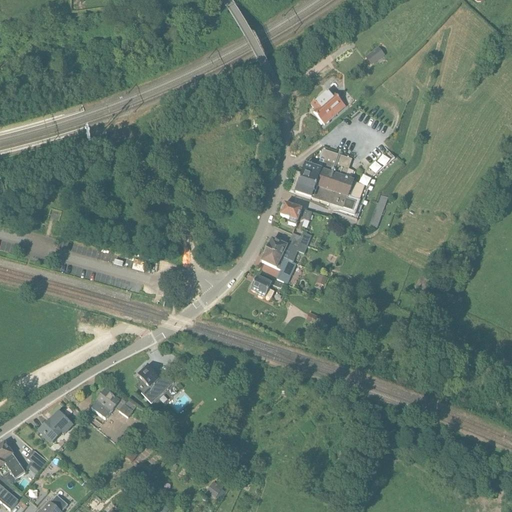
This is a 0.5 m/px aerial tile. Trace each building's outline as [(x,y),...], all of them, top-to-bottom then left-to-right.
[(377,58),(381,63),(384,60),(385,61),(395,53),(390,47),(377,58)] [(333,98),(328,92),(319,100),(318,100),(311,106),(316,112),(314,114),(325,127),(338,115),(335,110),(342,104),(335,96),(333,98)] [(262,121),(261,130),(265,130),(265,135),(269,136),(270,122),(262,121)] [(126,141),(123,131),(105,138),(109,147),(126,141)] [(325,159),(324,162),(321,171),(305,165),(300,180),(299,182),(300,183),(296,194),(329,206),(328,209),(332,210),(333,210),(332,213),(357,222),(357,221),(356,221),(371,178),(394,159),(394,160),(395,159),(381,143),(361,160),(354,182),(343,179),(347,170),(348,170),(352,160),(323,151),(321,158),(325,159)] [(388,198),(381,196),(378,204),(387,207),(388,204),(387,203),(388,198)] [(288,225),(295,228),(295,227),(299,229),(302,223),(299,222),(300,220),(309,222),(312,214),(284,205),(280,217),(290,220),(288,225)] [(291,240),(290,241),(308,248),(310,242),(293,236),(291,240)] [(305,256),(308,248),(290,241),(287,248),(272,240),(267,251),(294,262),(297,253),(300,254),(305,256)] [(261,263),(282,273),(278,282),(288,285),(297,265),(293,264),(294,262),(267,251),(261,263)] [(422,291),(427,293),(432,283),(431,282),(433,279),(425,274),(423,278),(421,277),(416,289),(421,292),(422,291)] [(325,287),(328,279),(320,276),(317,284),(325,287)] [(258,296),(264,298),(265,299),(266,297),(271,300),(274,293),(269,291),(271,287),(280,291),(283,285),(272,281),(270,284),(257,278),(253,285),(252,284),(251,288),(252,289),(251,291),(259,294),(258,296)] [(310,314),(306,322),(318,328),(322,320),(310,314)] [(401,319),(399,332),(406,332),(408,320),(401,319)] [(147,368),(138,376),(148,388),(141,395),(151,405),(173,384),(164,374),(158,379),(147,368)] [(92,411),(100,417),(105,421),(114,408),(119,412),(118,414),(127,421),(133,413),(124,407),(127,402),(122,398),(118,402),(105,393),(98,403),(92,411)] [(50,422),(40,432),(52,444),(62,434),(63,436),(72,427),(59,413),(50,422)] [(206,433),(200,429),(194,439),(199,443),(206,433)] [(145,437),(155,442),(157,436),(147,432),(145,437)] [(213,455),(224,439),(213,433),(203,448),(213,455)] [(188,445),(179,440),(175,449),(184,453),(188,445)] [(25,474),(5,444),(0,447),(0,455),(17,480),(25,474)] [(228,444),(220,457),(231,463),(238,451),(228,444)] [(17,480),(0,455),(0,473),(3,478),(8,475),(11,479),(12,478),(15,482),(17,480)] [(39,455),(29,470),(37,477),(48,462),(39,455)] [(206,493),(216,500),(222,492),(221,491),(212,485),(206,493)] [(0,503),(9,511),(10,511),(18,502),(0,487),(0,503)] [(16,492),(12,497),(17,502),(22,496),(16,492)] [(62,511),(68,506),(57,497),(50,504),(42,511),(62,511)]
